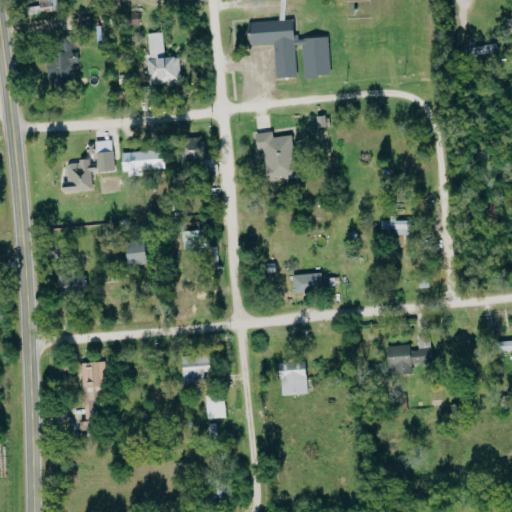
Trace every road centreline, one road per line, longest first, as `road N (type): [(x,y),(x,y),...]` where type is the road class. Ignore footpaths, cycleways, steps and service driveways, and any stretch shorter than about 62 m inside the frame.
road 1 (residential): [(10,127),(406,96),(431,122),(448,303)]
road 2 (residential): [(248,511),(206,0)]
road 3 (secondary): [(0,46),(23,276),(30,511)]
road 4 (residential): [(234,321),(448,303)]
road 5 (residential): [(26,340),(234,321)]
